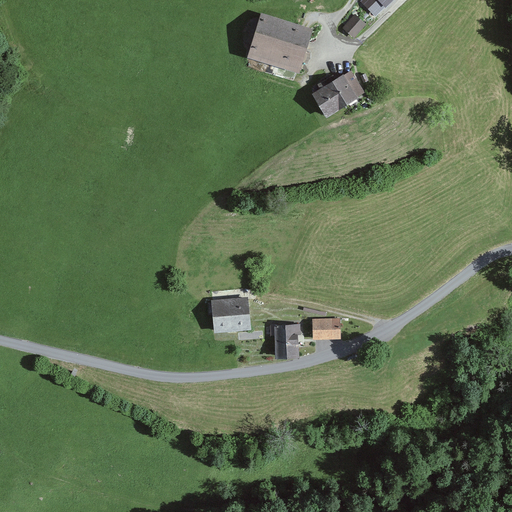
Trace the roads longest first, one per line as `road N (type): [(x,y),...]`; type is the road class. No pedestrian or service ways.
road 1 (unclassified): [(0,340),(174,377),(276,367),(380,338),(511,251)]
road 2 (track): [(265,295),(328,306),(393,331)]
